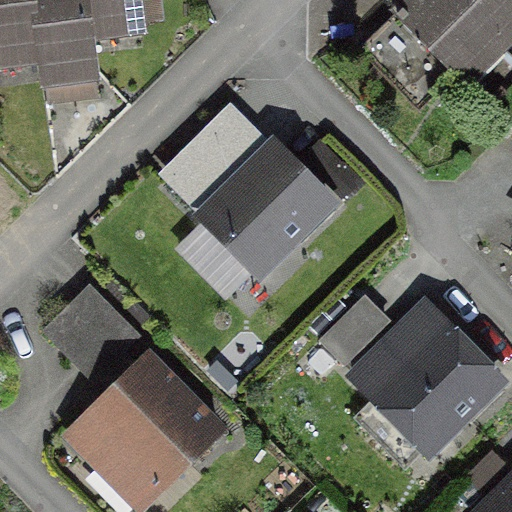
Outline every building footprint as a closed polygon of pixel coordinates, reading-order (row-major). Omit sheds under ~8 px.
[(0,0),(0,58),(35,54),(28,0),(0,0)] [(91,71),(86,31),(81,0),(28,0),(35,54),(38,78),(40,78),(43,103),(93,96),(90,71),(91,71)] [(81,0),(86,31),(140,24),(136,0),(81,0)] [(511,0),(407,0),(390,17),(389,18),(355,51),(415,112),(486,43),(495,52),(511,34),(511,0)] [(313,204),(252,147),(183,222),(245,279),(313,204)] [(96,338),(67,308),(41,334),(70,363),(96,338)] [(493,382),(420,310),(353,378),(427,450),(493,382)] [(215,432),(144,360),(65,438),(94,468),(113,449),(154,491),(215,432)] [(511,511),(511,482),(481,511),(511,511)]
